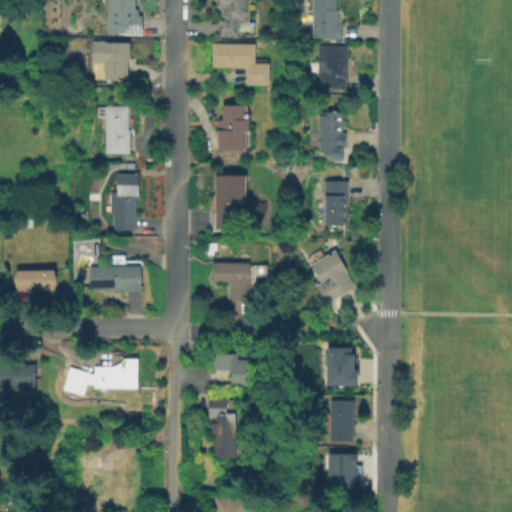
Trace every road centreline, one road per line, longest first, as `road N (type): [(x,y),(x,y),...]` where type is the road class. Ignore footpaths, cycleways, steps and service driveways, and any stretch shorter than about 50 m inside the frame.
road 1 (residential): [(177,0),(176,511)]
road 2 (residential): [(388,0),(388,313)]
road 3 (residential): [(246,332),(0,328)]
